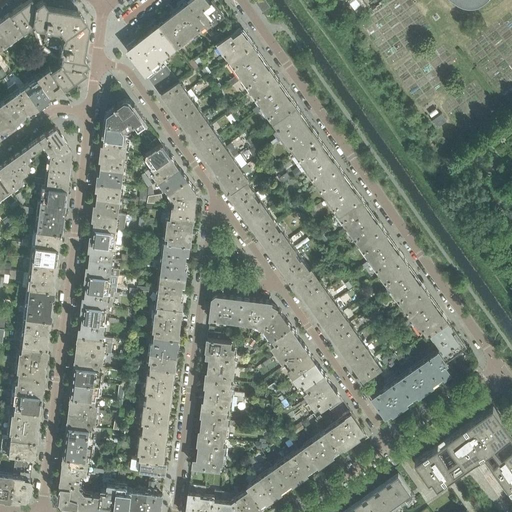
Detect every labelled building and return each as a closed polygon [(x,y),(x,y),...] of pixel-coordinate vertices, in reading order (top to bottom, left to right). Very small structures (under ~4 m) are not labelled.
[(32,23),(35,3),(32,0),(25,0),(19,5),(9,12),(22,30),(32,23)] [(82,16),(77,10),(46,5),(42,0),(39,0),(35,3),(32,23),(34,25),(43,26),(43,28),(48,29),(43,40),(45,43),(82,16)] [(207,20),(191,0),(189,0),(159,24),(175,45),(207,20)] [(224,14),(213,0),(210,0),(209,0),(191,0),(207,20),(209,22),(214,19),(216,20),(224,14)] [(270,5),(266,0),(257,0),(256,1),(263,10),(270,5)] [(348,0),(347,1),(352,7),(357,12),(366,5),(362,0),(348,0)] [(0,45),(22,30),(9,12),(0,18),(0,45)] [(81,54),(86,22),(82,16),(45,43),(47,46),(60,44),(57,57),(59,60),(79,65),(85,60),(86,60),(85,60),(81,54)] [(166,64),(160,56),(175,45),(159,24),(136,41),(135,40),(127,46),(132,52),(131,53),(133,55),(150,76),(149,77),(160,93),(162,91),(178,79),(166,64)] [(220,41),(233,32),(229,27),(216,35),(220,41)] [(230,58),(253,42),(248,35),(246,37),(239,27),(233,32),(220,41),(219,42),(230,58)] [(268,68),(256,51),(258,50),(253,42),(230,58),(252,89),(275,73),(270,66),(268,68)] [(38,55),(29,61),(32,65),(33,67),(42,60),(38,55)] [(199,66),(194,59),(193,58),(188,61),(194,69),(199,66)] [(63,87),(84,71),(79,65),(59,60),(49,67),(63,87)] [(63,87),(49,67),(48,67),(24,85),(37,103),(39,104),(42,102),(42,100),(56,90),(58,90),(63,87)] [(210,72),(206,67),(201,70),(206,75),(210,72)] [(289,98),(278,82),(280,80),(275,73),(252,89),(273,120),(296,104),(291,97),(289,98)] [(188,90),(183,83),(182,84),(178,79),(162,91),(168,101),(168,102),(170,105),(171,104),(177,114),(198,99),(199,99),(191,88),(188,90)] [(37,103),(24,85),(0,101),(0,102),(13,121),(15,121),(17,119),(18,117),(31,107),(33,108),(36,106),(36,104),(37,103)] [(148,123),(134,103),(133,104),(130,99),(126,98),(116,104),(106,110),(105,121),(121,123),(125,127),(127,128),(135,122),(140,128),(148,123)] [(208,118),(203,112),(199,106),(198,107),(195,103),(199,101),(198,99),(177,114),(184,123),(183,123),(186,127),(186,126),(193,136),(210,124),(206,119),(208,118)] [(13,121),(0,102),(0,130),(7,125),(9,125),(12,124),(12,122),(13,121)] [(311,129),(299,113),(301,111),(296,104),(273,120),(277,125),(276,127),(289,146),(291,145),(295,150),(318,134),(313,128),(311,129)] [(237,120),(232,112),(228,114),(234,122),(237,120)] [(436,127),(447,120),(442,113),(431,120),(436,127)] [(126,138),(127,128),(125,127),(121,123),(105,121),(104,134),(106,134),(105,143),(102,143),(102,150),(126,153),(128,139),(126,138)] [(223,140),(219,134),(214,127),(213,128),(210,124),(193,136),(199,145),(201,148),(201,149),(202,148),(208,157),(225,146),(222,141),(223,140)] [(68,144),(54,125),(29,143),(34,149),(42,143),(49,151),(47,167),(67,169),(69,148),(67,145),(68,144)] [(332,160),(321,143),(323,142),(318,134),(295,150),(317,181),(340,165),(335,158),(332,160)] [(153,147),(161,141),(158,137),(151,141),(150,143),(153,147)] [(170,153),(161,141),(153,147),(151,148),(146,151),(141,154),(140,155),(139,155),(138,164),(142,163),(141,161),(146,158),(145,156),(147,155),(154,165),(153,165),(170,153)] [(234,156),(239,153),(231,142),(225,146),(208,157),(215,167),(214,167),(216,171),(217,170),(224,179),(240,168),(245,165),(241,159),(238,161),(234,156)] [(33,161),(28,153),(34,149),(29,143),(0,164),(0,174),(10,188),(22,180),(19,175),(26,170),(25,168),(29,165),(31,165),(31,168),(34,169),(34,168),(34,162),(32,161),(33,161)] [(260,153),(254,144),(250,147),(256,155),(260,153)] [(122,183),(126,153),(102,150),(101,157),(103,158),(101,173),(99,173),(98,180),(122,183)] [(187,177),(178,165),(170,153),(153,165),(155,170),(153,171),(164,188),(167,186),(170,190),(187,177)] [(354,190),(342,174),(345,172),(340,165),(317,181),(338,212),(361,196),(356,189),(354,190)] [(294,174),(301,169),(299,166),(292,170),(294,174)] [(63,202),(67,169),(47,167),(45,185),(40,184),(38,199),(63,202)] [(229,192),(247,179),(250,178),(245,171),(244,172),(240,168),(224,179),(230,189),(229,190),(228,190),(229,192)] [(297,177),(304,172),(301,169),(294,174),(297,177)] [(144,172),(141,174),(141,175),(148,187),(151,184),(153,183),(144,172)] [(0,195),(10,188),(0,174),(0,195)] [(196,191),(187,177),(170,190),(175,198),(174,205),(172,204),(171,211),(193,214),(196,191)] [(268,209),(261,199),(266,195),(262,189),(257,193),(247,179),(229,192),(230,194),(231,193),(236,201),(239,204),(238,204),(241,208),(242,208),(244,212),(249,220),(250,222),(268,209)] [(119,213),(122,183),(98,180),(97,187),(99,187),(97,203),(95,203),(94,210),(119,213)] [(147,201),(148,194),(148,187),(141,186),(139,200),(147,201)] [(148,195),(147,202),(153,202),(162,201),(161,193),(148,195)] [(298,206),(293,200),(289,194),(284,197),(293,210),(298,206)] [(308,208),(299,195),(293,200),(298,206),(302,213),(308,208)] [(376,221),(364,204),(366,203),(361,196),(338,212),(360,242),(383,226),(378,219),(376,221)] [(59,232),(63,202),(38,199),(34,229),(59,232)] [(289,238),(277,222),(268,209),(250,222),(251,223),(257,230),(260,234),(259,234),(262,238),(263,238),(265,241),(265,242),(270,249),(269,249),(271,251),(289,238)] [(115,244),(119,213),(94,210),(93,217),(96,217),(94,234),(91,233),(90,241),(115,244)] [(190,243),(193,214),(171,211),(171,217),(167,216),(165,234),(168,235),(168,241),(190,243)] [(397,251),(386,235),(388,233),(383,226),(360,242),(382,273),(404,257),(399,250),(397,251)] [(57,238),(59,237),(59,232),(34,229),(31,257),(55,260),(56,259),(57,255),(55,253),(57,238)] [(136,231),(134,246),(142,247),(143,232),(136,231)] [(310,268),(298,251),(289,238),(271,251),(272,253),(272,252),(278,260),(281,263),(280,263),(283,267),(286,271),(285,271),(291,279),(290,279),(292,281),(310,268)] [(189,251),(190,243),(168,241),(164,240),(161,272),(186,275),(187,267),(185,267),(186,251),(189,251)] [(113,259),(115,244),(90,241),(90,248),(92,248),(90,264),(88,264),(87,271),(111,274),(112,265),(116,266),(117,263),(122,264),(122,260),(121,260),(113,259)] [(53,267),(55,266),(56,262),(55,261),(55,260),(31,257),(27,287),(52,289),(51,289),(53,288),(53,284),(51,282),(53,267)] [(419,282),(407,266),(409,264),(404,257),(382,273),(403,304),(426,288),(421,281),(419,282)] [(318,278),(315,274),(316,272),(312,266),(310,268),(292,281),(293,282),(295,280),(301,290),(318,278)] [(107,305),(111,274),(87,271),(86,278),(88,279),(86,295),(84,295),(83,302),(107,305)] [(185,283),(186,275),(161,272),(157,304),(158,304),(182,306),(183,299),(181,298),(182,291),(183,282),(185,283)] [(331,293),(327,288),(323,282),(321,283),(318,278),(301,290),(308,299),(308,300),(310,303),(310,302),(317,312),(333,300),(338,297),(334,291),(331,293)] [(354,286),(350,281),(349,279),(344,283),(349,289),(354,286)] [(50,296),(52,295),(52,291),(51,290),(52,289),(27,287),(24,315),(48,318),(49,316),(49,313),(48,311),(50,296)] [(440,313),(429,297),(429,296),(431,295),(426,288),(403,304),(425,335),(429,332),(448,318),(443,311),(440,313)] [(240,322),(243,296),(218,293),(213,297),(210,318),(224,320),(240,322)] [(265,329),(277,306),(271,303),(272,300),(243,296),(240,322),(254,324),(265,329)] [(347,317),(343,310),(338,304),(336,305),(333,300),(317,312),(324,321),(323,322),(325,325),(326,324),(332,334),(349,322),(346,318),(347,317)] [(106,320),(107,305),(83,302),(82,309),(84,309),(83,317),(87,318),(106,320)] [(178,337),(182,306),(158,304),(157,311),(155,310),(153,328),(155,328),(154,335),(178,337)] [(291,325),(286,319),(279,308),(277,307),(277,306),(265,329),(271,338),(272,338),(291,325)] [(46,325),(48,324),(49,320),(48,318),(24,315),(20,344),(45,347),(46,342),(44,340),(46,325)] [(104,336),(105,323),(108,323),(108,324),(115,325),(116,317),(109,317),(108,320),(106,320),(87,318),(83,317),(82,326),(80,325),(79,333),(104,336)] [(466,344),(455,329),(448,318),(429,332),(440,347),(438,348),(446,358),(459,349),(462,350),(465,348),(465,345),(466,344)] [(363,339),(358,332),(353,326),(352,327),(349,322),(332,334),(339,343),(339,344),(341,347),(341,346),(348,356),(364,344),(361,340),(363,339)] [(222,338),(223,332),(214,331),(214,326),(209,325),(208,336),(222,338)] [(307,348),(299,337),(291,325),(272,338),(276,343),(273,345),(282,358),(285,356),(289,361),(307,348)] [(103,342),(104,336),(79,333),(77,348),(88,349),(104,351),(105,342),(103,342)] [(175,368),(178,337),(154,335),(154,341),(152,341),(150,359),(152,359),(151,365),(175,368)] [(231,345),(231,339),(222,338),(208,336),(206,348),(207,348),(234,352),(235,346),(231,345)] [(44,360),(45,347),(20,344),(19,349),(17,349),(14,369),(17,370),(16,375),(42,378),(43,365),(42,364),(42,362),(42,361),(44,360)] [(380,366),(376,362),(378,361),(369,347),(367,348),(364,344),(348,356),(355,365),(354,366),(356,368),(357,368),(364,378),(371,372),(375,370),(378,367),(380,366)] [(102,360),(104,351),(88,349),(77,348),(76,363),(100,366),(101,360),(102,360)] [(236,357),(234,357),(234,352),(207,348),(207,354),(210,355),(208,370),(207,370),(206,377),(231,380),(231,375),(234,375),(236,357)] [(323,371),(315,360),(307,348),(289,361),(292,366),(289,369),(299,382),(297,384),(300,388),(305,384),(323,371)] [(453,369),(446,358),(438,348),(424,358),(438,377),(443,373),(445,375),(453,369)] [(383,364),(391,358),(389,356),(382,361),(383,364)] [(270,358),(263,362),(266,366),(272,361),(270,358)] [(438,377),(424,358),(398,377),(412,396),(417,392),(419,394),(434,383),(432,381),(438,377)] [(99,372),(100,366),(76,363),(74,378),(100,381),(101,373),(99,372)] [(171,399),(175,368),(151,365),(150,372),(148,371),(146,389),(148,389),(147,396),(171,399)] [(339,394),(332,383),(323,371),(305,384),(308,389),(305,391),(318,410),(326,403),(339,394)] [(364,384),(375,377),(371,372),(364,378),(361,379),(364,384)] [(40,391),(42,378),(16,375),(16,379),(13,379),(11,400),(13,400),(12,405),(38,408),(39,395),(38,394),(38,393),(38,392),(40,391)] [(231,395),(232,386),(230,386),(231,380),(206,377),(205,384),(207,384),(205,399),(203,399),(202,406),(227,409),(234,410),(235,404),(237,404),(237,400),(238,396),(234,395),(231,395)] [(412,396),(398,377),(385,386),(372,395),(386,414),(392,410),(393,412),(408,402),(406,400),(412,396)] [(99,390),(100,381),(74,378),(72,393),(96,396),(97,390),(99,390)] [(276,387),(273,382),(267,386),(270,391),(276,387)] [(282,392),(275,397),(279,402),(285,397),(282,392)] [(96,403),(96,396),(72,393),(68,423),(93,427),(93,420),(95,421),(98,403),(96,403)] [(330,409),(343,400),(339,394),(326,403),(330,409)] [(167,429),(171,399),(147,396),(146,402),(144,402),(142,420),(144,420),(143,426),(167,429)] [(293,409),(286,398),(278,403),(286,414),(292,409),(293,409)] [(36,421),(38,408),(12,405),(12,411),(9,410),(6,435),(34,439),(36,426),(34,425),(35,422),(36,421)] [(200,428),(199,435),(224,438),(224,432),(227,432),(228,424),(228,419),(229,415),(227,415),(227,409),(202,406),(201,413),(203,413),(201,428),(200,428)] [(292,417),(294,413),(292,409),(286,414),(290,419),(292,417)] [(368,435),(350,409),(342,415),(343,417),(325,430),(338,448),(344,444),(345,446),(360,436),(362,439),(368,435)] [(287,431),(288,417),(279,417),(277,430),(287,431)] [(304,427),(302,424),(301,422),(292,428),(296,433),(304,427)] [(92,433),(93,427),(68,423),(64,454),(87,456),(89,456),(90,451),(92,451),(94,433),(92,433)] [(163,460),(167,429),(143,426),(143,432),(141,432),(139,450),(141,450),(140,457),(163,460)] [(275,440),(277,430),(269,429),(268,439),(275,440)] [(338,448),(325,430),(300,448),(312,466),(318,462),(319,464),(334,454),(333,452),(338,448)] [(32,456),(34,440),(34,439),(6,435),(1,435),(0,434),(0,438),(0,439),(0,438),(0,451),(15,454),(32,456)] [(223,461),(224,453),(225,444),(223,443),(224,438),(199,435),(198,442),(200,442),(198,457),(194,457),(193,463),(209,465),(220,467),(221,461),(223,461)] [(312,466),(300,448),(274,466),(286,484),(292,480),(293,482),(308,472),(307,470),(312,466)] [(27,494),(29,476),(32,456),(15,454),(12,474),(10,498),(21,499),(27,494)] [(88,472),(89,456),(87,456),(64,454),(59,499),(61,501),(71,493),(76,493),(82,488),(79,485),(81,471),(88,472)] [(165,471),(166,460),(163,460),(140,457),(132,456),(130,466),(150,469),(165,471)] [(208,472),(209,465),(193,463),(192,463),(191,469),(208,472)] [(286,484),(274,466),(248,484),(251,487),(261,502),(266,499),(267,501),(282,490),(281,488),(286,484)] [(157,511),(160,510),(164,478),(165,471),(150,469),(148,480),(146,480),(145,485),(148,486),(147,490),(138,488),(138,491),(132,490),(129,511),(157,511)] [(378,511),(379,511),(385,511),(389,509),(387,507),(391,503),(393,506),(401,501),(399,498),(404,495),(405,498),(413,492),(398,471),(340,511),(378,511)] [(0,496),(10,498),(12,474),(0,472),(0,496)] [(128,511),(129,511),(132,490),(126,489),(126,487),(108,485),(108,489),(101,488),(100,494),(99,508),(128,511)] [(261,502),(251,487),(233,499),(221,498),(219,511),(246,511),(247,511),(257,511),(258,511),(257,510),(263,506),(260,502),(261,502)] [(99,508),(100,494),(87,492),(84,492),(82,488),(76,493),(71,493),(61,501),(63,504),(99,508)] [(219,511),(221,498),(215,497),(215,495),(200,494),(200,492),(189,490),(186,511),(219,511)]
